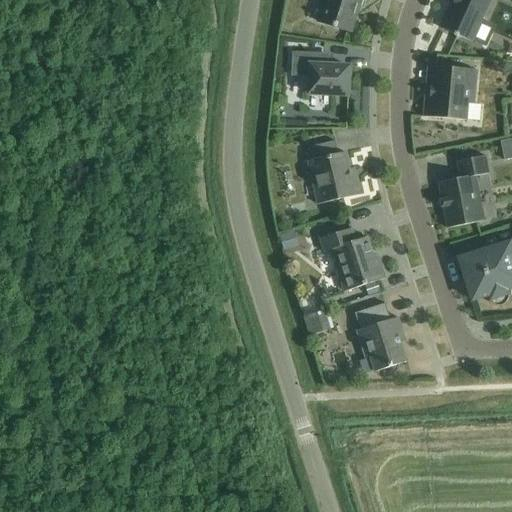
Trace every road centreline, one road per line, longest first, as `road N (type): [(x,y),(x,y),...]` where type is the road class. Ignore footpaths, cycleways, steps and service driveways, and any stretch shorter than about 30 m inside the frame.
road 1 (tertiary): [(330,511),(245,242),(232,166),(247,0)]
road 2 (residential): [(463,350),(403,145),(402,65),(415,0)]
